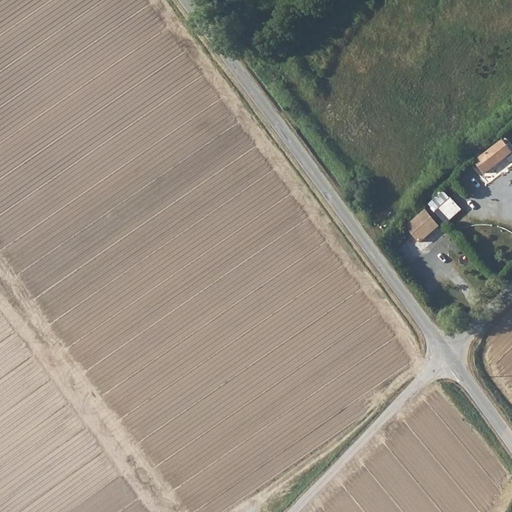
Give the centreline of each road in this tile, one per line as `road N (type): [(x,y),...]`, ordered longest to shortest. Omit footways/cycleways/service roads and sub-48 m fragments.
road 1 (unclassified): [(445,354),(184,0)]
road 2 (unclassified): [(445,354),(292,511)]
